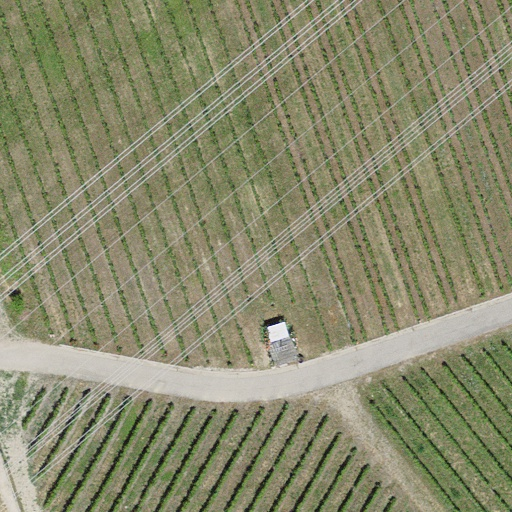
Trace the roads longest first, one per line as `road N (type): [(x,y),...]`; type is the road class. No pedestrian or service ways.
road 1 (track): [(0,360),(261,391),(511,314)]
road 2 (track): [(442,511),(319,377)]
